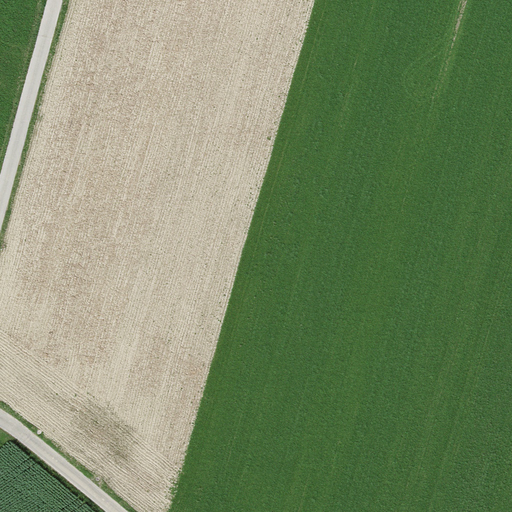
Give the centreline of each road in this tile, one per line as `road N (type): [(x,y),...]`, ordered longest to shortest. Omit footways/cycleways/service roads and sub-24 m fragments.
road 1 (track): [(0,203),(54,0)]
road 2 (unclassified): [(0,417),(115,511)]
